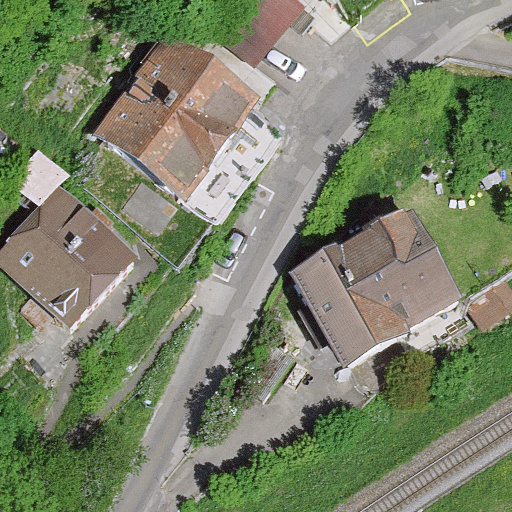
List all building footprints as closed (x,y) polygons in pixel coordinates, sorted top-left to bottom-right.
[(279,0),(219,0),(199,26),(250,67),(295,12),(279,0)] [(250,115),(171,56),(104,145),(183,203),(217,229),(280,145),(278,137),(250,115)] [(26,218),(34,226),(59,200),(54,195),(62,187),(38,164),(16,187),(37,207),(26,218)] [(141,184),(122,211),(158,236),(177,210),(141,184)] [(133,269),(60,199),(59,200),(34,226),(0,261),(0,267),(34,300),(53,319),(70,335),(133,269)] [(350,259),(301,286),(315,311),(302,318),(311,336),(324,328),(347,369),(397,342),(396,340),(458,306),(413,226),(351,260),(350,259)] [(511,307),(499,284),(465,302),(479,327),(511,308),(511,307)] [(53,319),(34,300),(21,314),(41,332),(53,319)] [(270,348),(242,390),(264,404),(292,362),(270,348)]
